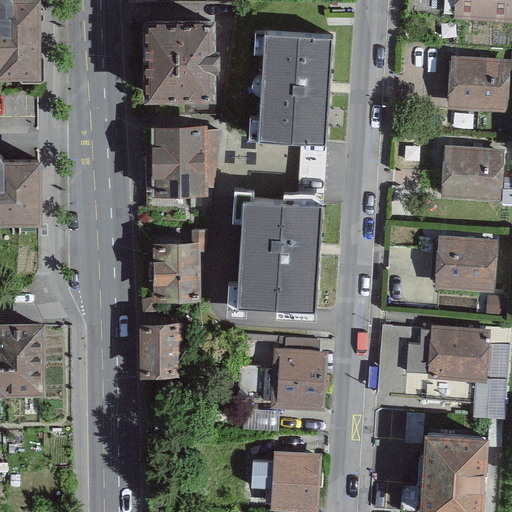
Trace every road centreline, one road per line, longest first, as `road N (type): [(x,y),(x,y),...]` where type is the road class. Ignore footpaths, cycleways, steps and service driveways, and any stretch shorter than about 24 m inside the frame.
road 1 (residential): [(372,0),(344,511)]
road 2 (secondary): [(112,313),(120,511)]
road 3 (secondary): [(108,141),(112,313)]
road 4 (secondary): [(102,0),(108,141)]
